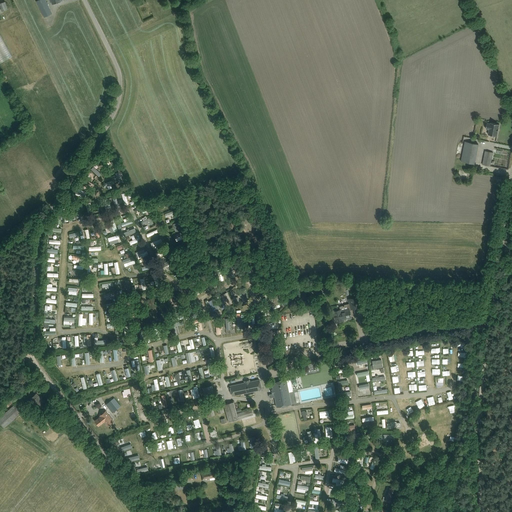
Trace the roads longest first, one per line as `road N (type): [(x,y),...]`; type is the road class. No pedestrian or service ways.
road 1 (unclassified): [(151,511),(30,352),(38,233),(119,92),(84,0)]
road 2 (unclassified): [(264,377),(333,344),(487,317),(511,175)]
road 3 (track): [(479,511),(487,317)]
